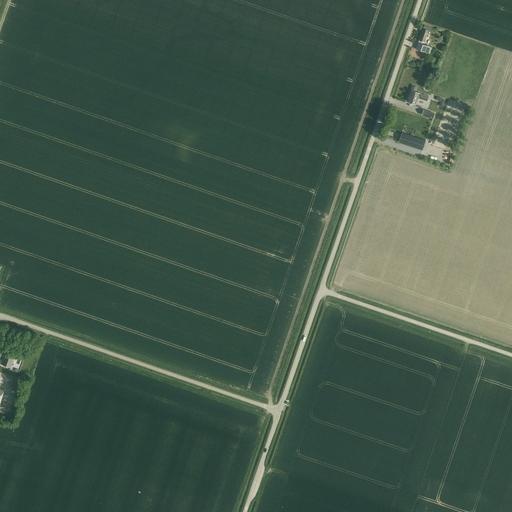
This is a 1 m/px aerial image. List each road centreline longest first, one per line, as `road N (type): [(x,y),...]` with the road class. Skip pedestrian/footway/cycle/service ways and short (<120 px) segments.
road 1 (unclassified): [(321,289),(420,0)]
road 2 (unclassified): [(278,412),(0,315)]
road 3 (unclassified): [(511,355),(321,289)]
road 4 (unclassified): [(278,412),(321,289)]
